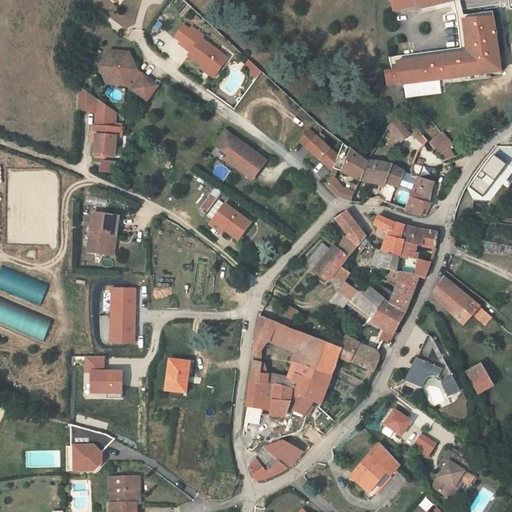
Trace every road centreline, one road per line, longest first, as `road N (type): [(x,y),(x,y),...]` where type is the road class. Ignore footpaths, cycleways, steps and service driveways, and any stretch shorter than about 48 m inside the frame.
road 1 (unclassified): [(446,220),(435,269),(378,388),(323,450),(251,496)]
road 2 (residential): [(334,206),(303,171),(140,45)]
road 3 (residential): [(259,286),(172,214),(81,171)]
road 4 (residential): [(259,286),(237,421),(251,496)]
road 5 (track): [(0,252),(35,267),(54,261),(64,245),(66,195),(96,180)]
